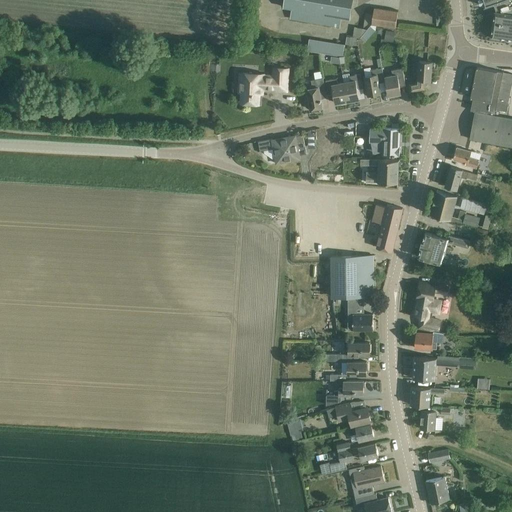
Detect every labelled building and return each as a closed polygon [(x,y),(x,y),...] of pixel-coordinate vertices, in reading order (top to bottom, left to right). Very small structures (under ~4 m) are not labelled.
[(352,0),(285,0),(284,7),(292,9),(290,18),(340,27),(342,17),(349,19),(352,0)] [(511,0),(479,0),(481,4),(481,3),(483,2),(485,7),(494,4),(495,8),(497,12),(495,12),(491,37),(511,39),(511,0)] [(375,8),(374,14),(366,13),(364,28),(355,26),(353,37),(360,38),(372,24),(396,27),(398,11),(375,8)] [(396,32),(386,30),(384,41),(393,42),(396,32)] [(343,43),(309,37),(307,50),(331,55),(330,60),(340,62),(343,43)] [(418,83),(408,85),(410,92),(424,89),(425,80),(431,80),(432,69),(434,68),(435,62),(419,61),(418,83)] [(473,97),(471,111),(475,111),(489,114),(489,113),(495,114),(496,109),(507,111),(508,104),(498,101),(503,72),(502,72),(478,67),(477,67),(471,97),(473,97)] [(242,83),(242,92),(241,103),(259,104),(260,89),(286,91),(288,69),(274,68),(274,77),(264,76),(264,74),(240,73),(239,83),(242,83)] [(365,71),(366,76),(365,76),(369,97),(371,97),(374,95),(374,94),(381,93),(379,83),(385,82),(382,68),(371,70),(370,68),(366,68),(365,71)] [(392,76),(386,77),(387,86),(389,96),(391,95),(391,97),(396,96),(396,94),(401,93),(399,84),(405,83),(402,68),(393,70),(391,70),(392,76)] [(351,81),(344,83),(348,101),(359,99),(357,89),(363,88),(361,79),(361,74),(350,76),(351,81)] [(308,108),(310,108),(311,110),(323,108),(320,96),(326,95),(325,85),(323,78),(311,80),(313,88),(307,89),(309,100),(306,101),(307,107),(308,108)] [(336,103),(348,101),(344,83),(338,84),(337,78),(326,80),(326,85),(328,95),(334,94),(336,103)] [(475,112),(470,139),(480,141),(511,147),(511,119),(489,114),(475,111),(475,112)] [(345,152),(341,128),(325,131),(329,155),(345,152)] [(383,155),(390,156),(400,156),(400,147),(399,147),(400,129),(384,128),(384,129),(370,129),(370,142),(383,142),(383,155)] [(273,139),(259,142),(260,151),(264,151),(265,153),(273,159),(275,158),(276,164),(300,159),(298,147),(305,146),(305,147),(305,146),(303,134),(272,140),(273,139)] [(462,164),(471,166),(477,168),(481,154),(456,147),(453,159),(462,162),(462,164)] [(376,172),(366,172),(366,182),(398,183),(399,160),(361,159),(361,165),(379,166),(378,175),(376,174),(376,172)] [(445,186),(455,189),(458,190),(461,177),(467,179),(467,178),(476,180),(478,175),(463,170),(451,166),(445,186)] [(462,223),(462,221),(475,225),(477,216),(466,213),(466,212),(460,210),(458,218),(452,216),(458,196),(447,193),(437,190),(431,214),(440,217),(462,223)] [(487,204),(463,197),(460,207),(484,213),(487,204)] [(393,251),(403,208),(387,204),(387,207),(377,204),(373,221),(383,224),(377,248),(393,251)] [(486,238),(488,231),(475,227),(473,234),(486,238)] [(448,242),(468,248),(470,241),(449,236),(448,239),(426,232),(419,257),(446,264),(450,248),(446,247),(448,242)] [(331,256),(332,297),(374,296),(374,266),(362,266),(362,256),(331,256)] [(417,308),(415,316),(420,317),(418,328),(439,332),(442,319),(431,317),(432,311),(437,312),(439,310),(441,303),(439,301),(432,300),(434,291),(446,293),(447,288),(436,285),(430,284),(430,286),(420,284),(418,297),(420,298),(418,308),(417,308)] [(373,330),(373,314),(354,314),(354,306),(364,306),(364,298),(348,298),(348,322),(353,322),(353,330),(373,330)] [(416,339),(415,347),(437,349),(437,342),(443,342),(443,333),(433,331),(433,333),(416,332),(416,333),(414,334),(414,337),(416,339)] [(349,355),(360,356),(370,356),(370,343),(349,342),(349,355)] [(437,358),(425,357),(415,357),(413,379),(435,380),(436,365),(458,366),(459,357),(437,355),(437,358)] [(330,381),(344,381),(346,381),(346,375),(367,375),(367,362),(348,362),(342,362),(342,374),(330,374),(330,379),(330,381)] [(364,381),(346,381),(344,381),(344,388),(339,388),(339,391),(334,391),(334,395),(326,395),(326,405),(341,402),(341,396),(349,396),(349,394),(363,394),(364,381)] [(445,389),(422,387),(412,387),(411,405),(422,406),(430,406),(431,393),(444,394),(445,389)] [(350,403),(337,407),(338,415),(340,421),(351,419),(352,426),(371,422),(367,407),(352,411),(350,403)] [(436,417),(436,414),(450,414),(451,408),(430,406),(422,406),(420,429),(443,430),(444,418),(436,417)] [(371,423),(361,426),(349,428),(351,435),(352,441),(359,439),(360,441),(374,437),(371,423)] [(348,425),(337,427),(339,436),(350,434),(348,425)] [(366,445),(351,449),(339,451),(341,462),(330,464),(332,473),(347,469),(345,461),(354,460),(353,456),(361,454),(362,460),(379,456),(376,443),(366,445)] [(339,451),(351,449),(349,443),(338,445),(339,451)] [(429,453),(431,461),(450,458),(449,450),(437,451),(429,453)] [(326,452),(316,454),(318,460),(328,458),(326,452)] [(355,478),(357,487),(353,488),(356,498),(375,494),(373,487),(372,487),(371,485),(385,482),(381,466),(365,470),(364,466),(349,469),(351,479),(355,478)] [(431,503),(441,501),(450,499),(445,477),(426,481),(431,503)] [(376,494),(375,494),(356,498),(358,508),(366,506),(367,511),(391,511),(388,498),(378,500),(376,494)]
